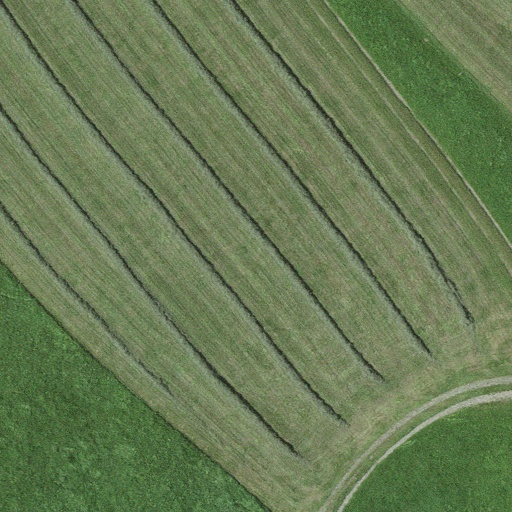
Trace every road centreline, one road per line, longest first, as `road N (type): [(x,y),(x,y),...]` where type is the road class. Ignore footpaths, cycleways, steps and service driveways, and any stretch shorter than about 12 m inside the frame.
road 1 (track): [(330,0),(511,259)]
road 2 (track): [(511,397),(403,424),(343,511)]
